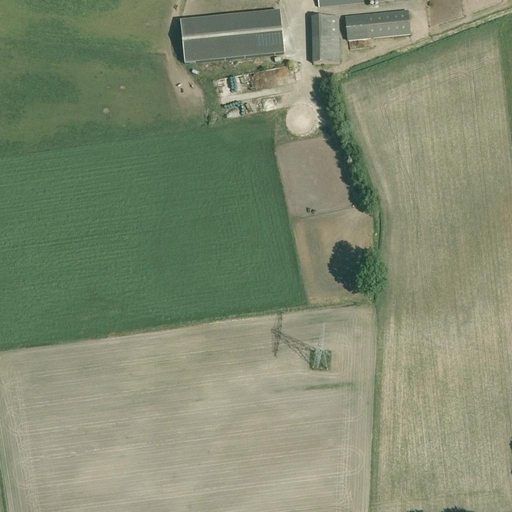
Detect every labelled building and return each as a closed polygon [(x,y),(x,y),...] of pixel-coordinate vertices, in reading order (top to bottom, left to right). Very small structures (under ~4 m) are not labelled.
[(407,0),(317,0),(319,9),(407,0)] [(408,12),(345,19),(347,43),(411,36),(408,12)] [(280,13),(180,23),(184,65),(284,55),(280,13)] [(314,66),(340,65),(338,18),(312,20),(314,66)] [(284,69),(260,78),(264,89),(288,80),(284,69)] [(215,81),(217,98),(236,95),(233,78),(215,81)] [(286,135),(283,124),(269,127),(271,138),(286,135)]
